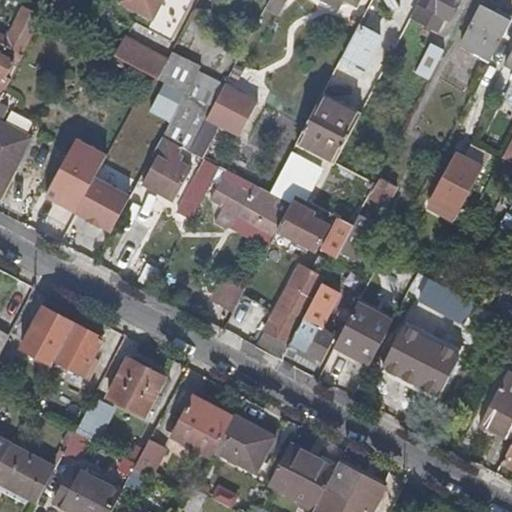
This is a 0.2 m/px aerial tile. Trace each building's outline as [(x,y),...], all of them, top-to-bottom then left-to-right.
[(163,0),(121,0),(118,5),(152,23),(163,0)] [(276,16),(283,0),(268,0),(263,9),(276,16)] [(421,0),(415,11),(420,14),(417,21),(436,32),(444,17),(449,19),(459,0),(458,0),(421,0)] [(20,55),(39,20),(21,10),(4,40),(0,38),(0,50),(3,47),(20,55)] [(491,60),(511,20),(511,18),(497,11),(493,17),(479,10),(461,44),(491,60)] [(362,74),(380,39),(362,30),(343,64),(362,74)] [(127,40),(117,61),(156,81),(167,61),(127,40)] [(428,81),(442,51),(427,44),(413,74),(428,81)] [(156,81),(184,96),(186,97),(200,69),(171,53),(167,61),(156,81)] [(0,85),(3,80),(12,63),(0,57),(0,85)] [(9,83),(18,66),(12,63),(3,80),(9,83)] [(211,109),(205,120),(237,137),(256,103),(223,86),(211,109)] [(184,96),(162,138),(188,152),(205,120),(211,109),(186,97),(184,96)] [(321,98),(294,147),(332,168),(333,166),(359,118),(321,98)] [(472,123),(446,171),(473,185),(499,137),(472,123)] [(0,179),(4,171),(11,173),(28,142),(0,127),(0,179)] [(106,154),(75,137),(43,199),(74,215),(92,181),(106,154)] [(294,147),(269,195),(290,206),(294,198),(312,207),(332,168),(294,147)] [(171,201),(188,169),(172,160),(168,165),(155,158),(141,184),(171,201)] [(191,203),(210,170),(200,166),(181,198),(191,203)] [(4,171),(0,179),(0,194),(11,173),(4,171)] [(386,205),(399,184),(384,176),(372,198),(386,205)] [(92,181),(74,215),(109,235),(128,201),(92,181)] [(276,232),(285,216),(220,181),(209,201),(219,206),(210,224),(224,231),(233,214),(274,236),(276,232)] [(328,227),(290,206),(285,216),(276,232),(314,253),(328,227)] [(337,257),(352,229),(339,222),(325,250),(337,257)] [(265,330),(273,335),(291,345),(313,304),(325,280),(299,265),(265,330)] [(444,266),(435,283),(439,285),(467,300),(474,304),(478,296),(456,284),(461,275),(444,266)] [(212,304),(231,315),(248,284),(228,275),(212,304)] [(467,300),(439,285),(433,298),(459,312),(467,300)] [(313,304),(291,345),(321,361),(333,338),(320,331),(329,312),(313,304)] [(53,363),(73,325),(44,310),(21,352),(50,367),(53,363)] [(354,311),(334,349),(370,367),(389,329),(354,311)] [(102,341),(73,325),(53,363),(82,379),(88,367),(81,363),(84,358),(91,361),(102,341)] [(460,356),(439,345),(404,328),(384,369),(437,398),(460,356)] [(0,355),(6,344),(9,339),(0,334),(0,355)] [(445,334),(439,345),(460,356),(465,343),(445,334)] [(273,335),(263,355),(278,363),(281,363),(291,345),(273,335)] [(0,375),(15,348),(6,344),(0,355),(0,375)] [(143,419),(163,381),(128,362),(108,400),(143,419)] [(511,432),(511,370),(485,418),(511,432)] [(214,454),(232,420),(193,399),(171,440),(210,461),(214,454)] [(275,440),(233,418),(232,420),(214,454),(255,476),(275,440)] [(85,441),(73,434),(62,456),(74,461),(85,441)] [(0,464),(10,446),(0,440),(0,464)] [(163,452),(148,444),(136,467),(134,470),(150,478),(163,452)] [(511,444),(501,464),(511,469),(511,444)] [(0,464),(0,485),(36,504),(55,469),(10,446),(0,464)] [(315,511),(336,473),(289,447),(267,488),(314,511),(315,511)] [(374,511),(386,490),(339,465),(336,473),(315,511),(374,511)] [(148,481),(150,478),(134,470),(132,473),(148,481)] [(54,504),(69,511),(111,511),(119,497),(72,471),(54,504)] [(190,499),(188,503),(205,511),(225,511),(227,508),(194,492),(191,496),(190,499)]
